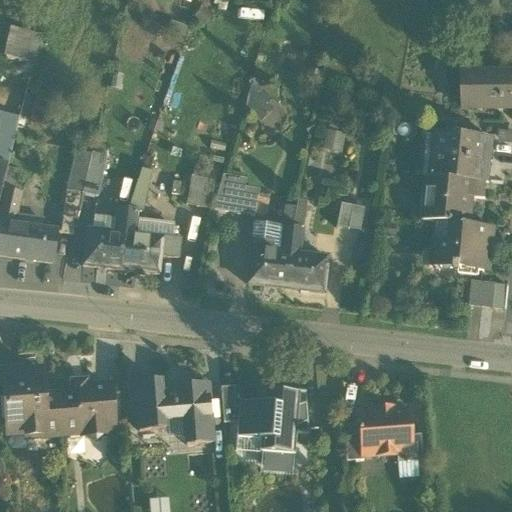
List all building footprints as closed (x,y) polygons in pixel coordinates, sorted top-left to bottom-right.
[(202,7),(192,17),(202,27),(212,17),(202,7)] [(40,36),(9,29),(2,57),(33,65),(40,36)] [(511,72),(462,74),(462,109),(511,108),(511,72)] [(249,82),(243,104),(260,121),(272,109),(267,104),(272,100),(261,89),(259,92),(249,82)] [(19,119),(0,115),(0,163),(8,165),(19,119)] [(326,131),(322,149),(341,153),(345,135),(326,131)] [(436,156),(434,179),(485,184),(490,141),(434,135),(432,155),(436,156)] [(74,235),(82,199),(92,156),(76,153),(58,232),(74,235)] [(104,159),(92,156),(82,199),(95,202),(104,159)] [(141,170),(128,210),(138,212),(143,212),(151,172),(141,170)] [(188,204),(209,207),(213,177),(192,174),(188,204)] [(221,185),(242,189),(245,182),(223,178),(221,185)] [(421,222),(432,223),(434,206),(428,206),(431,179),(426,178),(421,222)] [(484,201),(485,184),(434,179),(431,179),(428,206),(434,206),(432,223),(442,224),(469,227),(472,199),(484,201)] [(0,225),(15,227),(22,185),(4,181),(2,189),(5,190),(0,212),(0,226),(0,225)] [(213,210),(254,217),(258,192),(242,189),(221,185),(220,185),(220,186),(213,210)] [(299,199),(292,229),(303,230),(307,200),(299,199)] [(336,228),(348,230),(352,208),(341,205),(336,228)] [(282,228),(292,229),(296,209),(286,207),(282,227),(282,228)] [(364,210),(352,208),(348,230),(360,232),(364,210)] [(116,222),(126,223),(128,210),(117,209),(116,219),(116,222)] [(138,212),(128,210),(126,223),(137,224),(137,220),(138,212)] [(116,222),(116,219),(93,216),(92,231),(114,234),(116,222)] [(137,224),(135,236),(163,239),(172,240),(174,224),(137,220),(137,224)] [(114,234),(125,235),(126,223),(116,222),(114,234)] [(137,224),(126,223),(125,235),(135,236),(137,224)] [(254,224),(252,242),(272,244),(273,237),(269,236),(270,226),(254,224)] [(435,239),(433,257),(433,268),(442,268),(483,273),(485,249),(491,250),(493,229),(469,227),(442,224),(440,239),(435,239)] [(0,226),(0,256),(9,258),(11,242),(29,244),(31,229),(15,227),(0,225),(0,226)] [(282,227),(270,226),(269,236),(273,237),(272,244),(271,252),(279,252),(282,228),(282,227)] [(282,228),(279,252),(289,254),(291,242),(292,229),(282,228)] [(55,232),(31,229),(29,244),(11,242),(9,258),(51,263),(55,232)] [(292,229),(291,242),(301,243),(303,230),(292,229)] [(82,267),(121,271),(125,235),(114,234),(92,231),(87,231),(82,267)] [(135,236),(125,235),(121,271),(159,276),(161,258),(163,239),(135,236)] [(172,240),(163,239),(161,258),(176,260),(178,241),(172,240)] [(252,242),(251,249),(271,252),(272,244),(252,242)] [(300,255),(301,243),(291,242),(289,254),(300,255)] [(368,248),(357,245),(353,258),(365,261),(368,248)] [(247,286),(285,290),(289,254),(279,252),(271,252),(251,249),(247,286)] [(300,255),(289,254),(285,290),(323,295),(328,258),(300,255)] [(442,270),(442,268),(433,268),(433,257),(424,256),(423,269),(442,270)] [(469,307),(481,308),(483,285),(472,283),(469,307)] [(481,308),(493,310),(495,286),(483,285),(481,308)] [(507,287),(495,286),(493,310),(505,311),(507,287)] [(42,439),(61,437),(57,397),(43,398),(41,374),(39,373),(21,374),(21,371),(2,373),(6,425),(7,425),(8,435),(26,433),(26,437),(41,436),(42,439)] [(71,396),(57,397),(61,437),(81,436),(81,438),(85,437),(96,443),(105,436),(109,436),(109,433),(114,433),(110,387),(87,389),(87,383),(70,384),(71,396)] [(207,386),(190,388),(191,394),(181,394),(161,396),(160,383),(134,385),(138,433),(164,431),(164,422),(184,420),(186,447),(212,445),(207,386)] [(220,390),(222,410),(236,409),(234,389),(220,390)] [(259,454),(294,457),(296,435),(308,435),(306,404),(298,407),(299,394),(272,392),(270,408),(261,408),(258,399),(249,402),(250,405),(239,404),(239,409),(237,424),(236,440),(260,442),(259,454)] [(222,410),(223,426),(237,424),(239,409),(236,409),(222,410)] [(396,455),(397,465),(417,463),(416,446),(411,446),(408,413),(393,414),(375,416),(367,416),(367,413),(355,414),(356,421),(359,424),(359,427),(361,452),(362,452),(376,451),(376,457),(396,455)] [(343,428),(346,464),(363,462),(362,452),(361,452),(359,427),(343,428)] [(235,452),(259,454),(260,442),(236,440),(235,452)] [(292,477),(294,457),(259,454),(257,474),(292,477)] [(149,500),(148,511),(168,511),(168,500),(149,500)]
